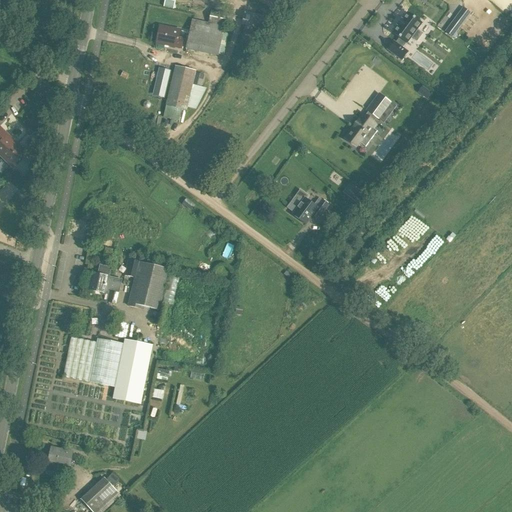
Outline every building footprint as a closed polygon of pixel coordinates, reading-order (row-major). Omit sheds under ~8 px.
[(511,19),(487,0),(436,0),(496,47),(511,26),(511,19)] [(213,12),(210,24),(233,28),(236,17),(213,12)] [(245,12),(241,25),(245,26),(263,31),(266,18),(245,12)] [(402,20),(401,20),(397,25),(398,26),(393,33),(400,38),(396,43),(394,42),(387,50),(401,61),(408,52),(402,48),(406,43),(411,37),(417,41),(422,34),(417,30),(421,24),(407,13),(402,20)] [(192,22),(190,33),(189,40),(187,51),(220,56),(224,28),(192,22)] [(160,26),(156,44),(181,50),(184,39),(185,32),(160,26)] [(245,26),(240,44),(253,46),(264,31),(263,31),(245,26)] [(427,123),(446,100),(377,46),(359,70),(427,123)] [(175,67),(171,81),(166,105),(163,117),(179,121),(182,110),(186,111),(187,108),(195,74),(196,72),(175,67)] [(159,68),(152,94),(164,97),(170,71),(159,68)] [(120,77),(126,80),(128,75),(122,72),(120,77)] [(195,74),(187,108),(195,111),(206,89),(201,88),(204,76),(195,74)] [(379,94),(367,110),(368,112),(377,118),(379,119),(391,103),(379,94)] [(363,115),(346,138),(356,146),(358,142),(366,147),(377,131),(372,128),(375,124),(373,123),(377,118),(368,112),(365,117),(363,115)] [(252,146),(263,133),(253,124),(242,137),(252,146)] [(0,128),(0,151),(14,166),(16,164),(17,166),(22,160),(21,159),(26,153),(0,128)] [(318,160),(291,135),(273,154),(301,179),(318,160)] [(6,163),(0,169),(6,174),(11,169),(6,163)] [(350,183),(345,190),(358,200),(364,194),(350,183)] [(293,200),(286,208),(293,213),(292,214),(306,224),(312,216),(317,220),(320,215),(328,205),(322,200),(316,207),(304,198),(298,193),(297,194),(293,200)] [(184,205),(192,210),(195,205),(186,198),(183,204),(184,205)] [(128,260),(124,276),(134,278),(127,306),(142,310),(143,307),(158,311),(168,270),(128,260)] [(92,274),(88,291),(109,295),(107,302),(115,304),(120,283),(113,281),(113,278),(107,277),(108,269),(99,267),(97,275),(92,274)] [(115,388),(124,345),(97,339),(97,340),(96,343),(83,341),(70,338),(62,377),(75,380),(115,388)] [(139,404),(150,346),(125,341),(124,345),(115,388),(113,399),(139,404)] [(51,449),(46,471),(56,473),(58,464),(69,466),(72,453),(51,449)] [(103,479),(79,501),(89,511),(97,511),(116,494),(103,479)]
